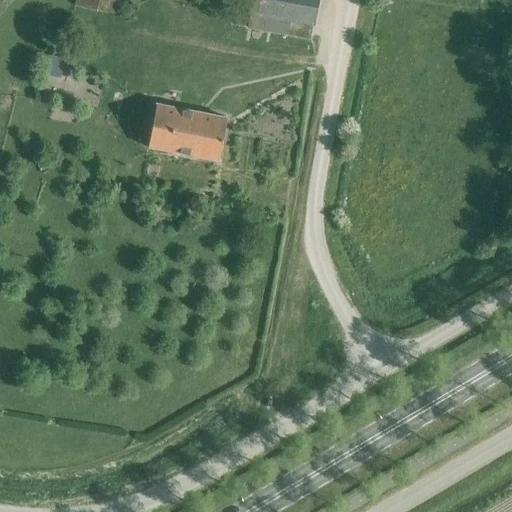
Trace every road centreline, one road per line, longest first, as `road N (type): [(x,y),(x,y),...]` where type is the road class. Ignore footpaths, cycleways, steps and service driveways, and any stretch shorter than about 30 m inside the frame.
road 1 (unclassified): [(379,371),(320,265),(314,237),(350,0)]
road 2 (unclassified): [(109,511),(159,496),(379,371)]
road 3 (primary): [(250,511),(511,357)]
road 4 (unclassified): [(379,371),(511,292)]
road 5 (unclassified): [(511,440),(390,511)]
